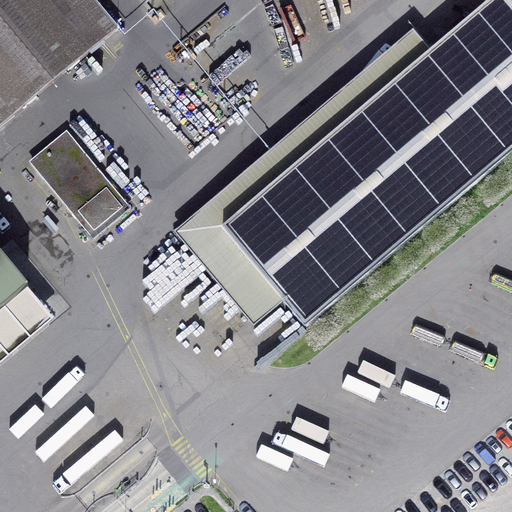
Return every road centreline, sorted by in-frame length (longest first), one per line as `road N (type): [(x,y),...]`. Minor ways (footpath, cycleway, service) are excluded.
road 1 (unknown): [(425,0),(92,295),(280,511)]
road 2 (unknown): [(355,511),(511,389)]
